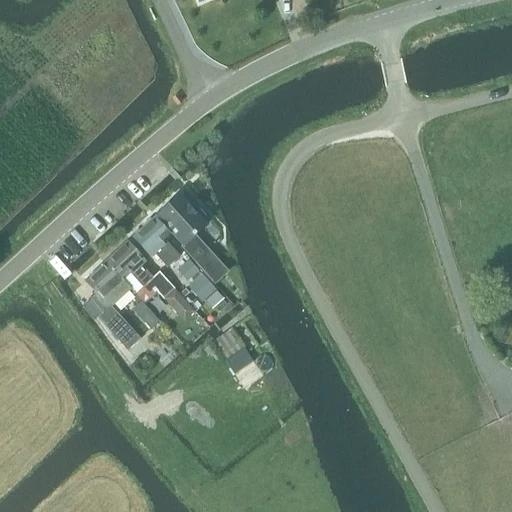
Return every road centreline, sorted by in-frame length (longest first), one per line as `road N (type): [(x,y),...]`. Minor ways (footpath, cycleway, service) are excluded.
road 1 (unclassified): [(436,511),(295,254),(281,206),(290,164),(309,146),(401,116)]
road 2 (residential): [(0,281),(209,101),(312,45),(380,21)]
